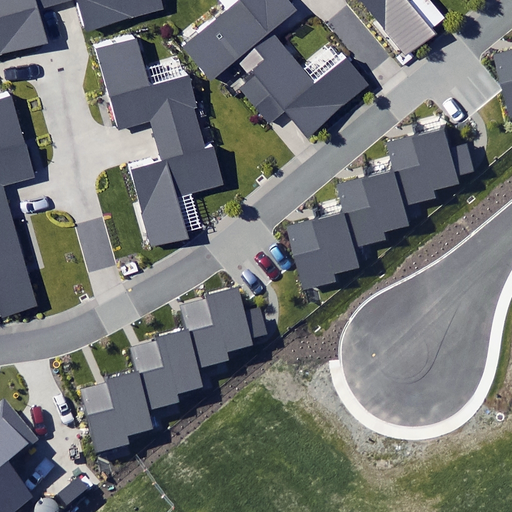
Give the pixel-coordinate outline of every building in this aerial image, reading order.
[(52,0),(0,0),(0,53),(44,41),(34,5),(52,0)] [(80,0),(88,26),(160,6),(158,0),(80,0)] [(286,108),(308,134),(369,84),(347,57),(316,83),(273,32),(299,10),(291,0),(235,0),(180,47),(210,83),(241,58),(256,76),(242,87),(270,121),(286,108)] [(358,0),(405,57),(435,33),(409,0),(358,0)] [(154,139),(200,127),(188,80),(148,90),(135,40),(97,50),(118,130),(150,122),(154,139)] [(511,45),(489,52),(508,121),(511,119),(511,45)] [(0,203),(6,201),(1,184),(32,175),(10,97),(0,100),(0,203)] [(282,222),(301,295),(342,284),(339,274),(365,267),(360,248),(390,240),(387,230),(412,223),(406,202),(434,195),(432,187),(459,180),(458,174),(474,170),(467,145),(453,148),(447,124),(386,140),(393,165),(333,181),(340,207),(282,222)] [(206,148),(200,127),(154,139),(159,157),(126,166),(148,250),(188,239),(177,197),(223,185),(212,146),(206,148)] [(6,201),(0,203),(0,313),(35,303),(6,201)] [(131,344),(138,370),(149,412),(180,403),(178,393),(203,386),(197,366),(225,358),(223,350),(250,343),(249,337),(265,333),(258,308),(244,312),(237,287),(177,304),(185,330),(131,344)] [(155,431),(149,412),(138,370),(73,386),(92,458),(133,448),(130,438),(155,431)] [(0,511),(10,511),(31,497),(2,459),(29,438),(4,406),(0,408),(0,511)] [(45,497),(41,498),(38,500),(35,504),(34,508),(34,511),(57,511),(58,511),(58,508),(57,504),(55,501),(52,498),(49,497),(45,497)]
